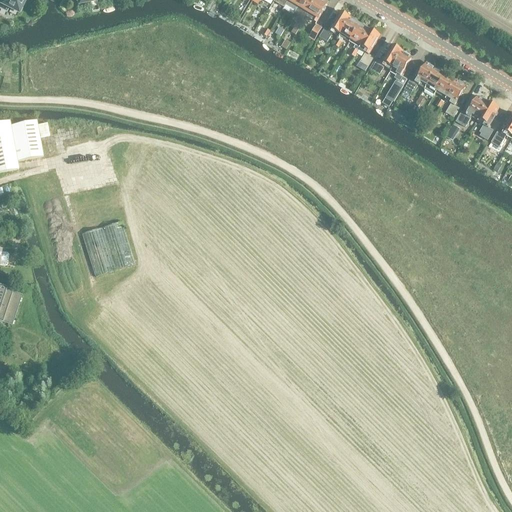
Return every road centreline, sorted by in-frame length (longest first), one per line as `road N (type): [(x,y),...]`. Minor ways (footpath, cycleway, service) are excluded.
road 1 (track): [(495,511),(426,369),(308,213),(222,161),(151,143),(105,151)]
road 2 (secondary): [(511,86),(368,0)]
